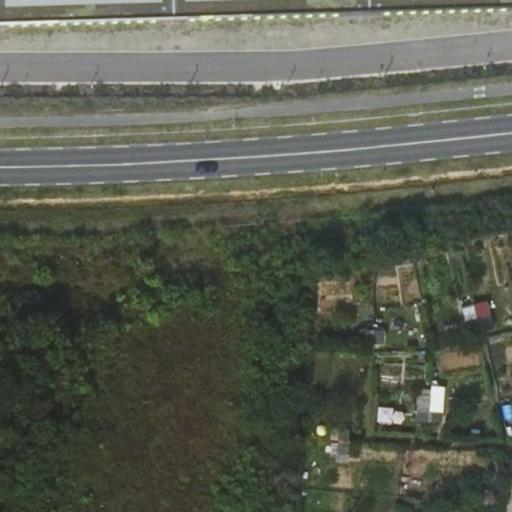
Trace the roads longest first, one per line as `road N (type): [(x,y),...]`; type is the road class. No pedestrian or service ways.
road 1 (primary): [(511,134),(0,167)]
road 2 (track): [(511,451),(360,441)]
